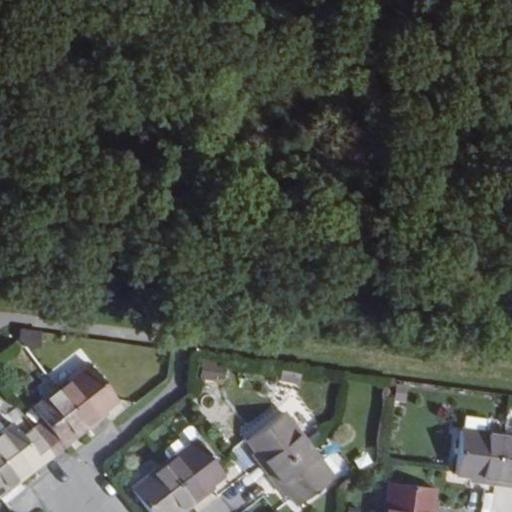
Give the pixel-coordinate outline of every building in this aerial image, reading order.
[(18,328),(16,345),(36,346),(37,329),(18,328)] [(117,400),(89,364),(57,389),(85,424),(87,427),(99,418),(97,415),(117,400)] [(199,364),(196,379),(218,382),(221,368),(199,364)] [(34,406),(44,419),(33,428),(53,453),(64,444),(62,442),(85,424),(57,389),(34,406)] [(269,474),(308,444),(284,412),(249,438),(264,459),(261,463),(269,474)] [(460,427),(481,428),(481,415),(460,415),(460,427)] [(22,436),(13,424),(0,433),(0,454),(17,477),(40,459),(42,462),(53,453),(33,428),(22,436)] [(158,450),(168,462),(196,439),(201,436),(195,427),(187,425),(176,436),(172,432),(158,443),(158,450)] [(496,483),(503,434),(462,429),(457,473),(484,477),(483,481),(496,483)] [(511,480),(511,435),(503,434),(496,483),(511,485),(511,481),(511,480)] [(168,462),(164,464),(194,503),(205,494),(203,490),(224,475),(196,439),(168,462)] [(299,503),(333,477),(308,444),(269,474),(279,485),(282,481),(299,503)] [(8,489),(19,480),(17,477),(0,454),(0,490),(6,486),(8,489)] [(194,503),(164,464),(132,489),(150,511),(176,511),(182,508),(184,511),(194,503)] [(431,511),(435,487),(392,481),(387,511),(431,511)]
